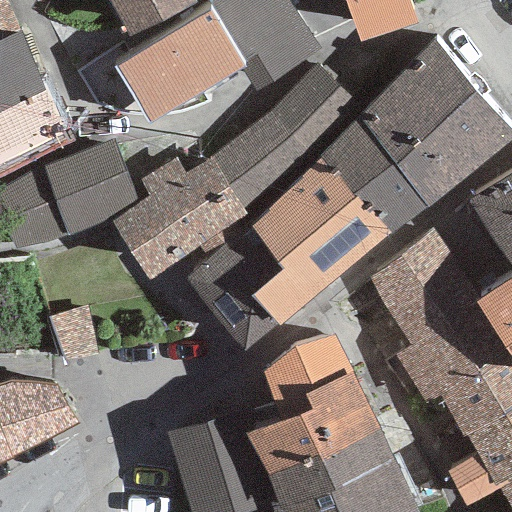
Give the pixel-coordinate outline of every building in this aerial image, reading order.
[(0,0),(0,39),(19,32),(5,0),(0,0)] [(108,0),(137,54),(202,14),(194,0),(108,0)] [(205,0),(203,1),(209,10),(244,66),(239,69),(241,72),(254,93),(320,52),(287,0),(205,0)] [(344,0),(359,42),(417,23),(408,0),(344,0)] [(147,124),(167,114),(182,111),(188,110),(197,106),(208,102),(202,92),(239,69),(244,66),(209,10),(202,14),(137,54),(113,68),(147,124)] [(0,109),(45,90),(19,32),(0,39),(0,109)] [(511,131),(436,42),(356,120),(426,209),(511,139),(511,131)] [(358,105),(315,64),(268,112),(210,158),(246,215),(313,156),(358,105)] [(45,90),(0,109),(0,165),(65,136),(45,90)] [(390,234),(426,209),(356,120),(319,155),(322,158),(354,200),(358,197),(390,234)] [(71,239),(138,201),(113,139),(43,167),(0,189),(0,211),(15,249),(69,235),(71,239)] [(111,221),(148,280),(246,215),(210,158),(184,175),(177,159),(141,181),(148,197),(111,221)] [(322,158),(251,229),(281,269),(249,297),(279,326),(390,234),(358,197),(354,200),(322,158)] [(511,173),(468,202),(511,268),(511,173)] [(251,229),(185,280),(243,352),(279,326),(249,297),(281,269),(251,229)] [(433,229),(368,278),(388,312),(459,268),(433,229)] [(479,300),(459,268),(388,312),(410,348),(475,306),(474,303),(479,300)] [(511,279),(479,300),(474,303),(475,306),(505,351),(511,361),(511,279)] [(95,344),(86,300),(49,307),(63,345),(95,344)] [(505,351),(475,306),(410,348),(395,358),(424,403),(437,395),(505,351)] [(333,334),(261,372),(280,423),(310,411),(301,394),(350,373),(333,334)] [(511,361),(505,351),(437,395),(463,438),(465,436),(511,406),(511,361)] [(379,427),(350,373),(301,394),(310,411),(280,423),(251,433),(264,477),(379,427)] [(11,381),(0,384),(0,463),(10,460),(74,423),(55,383),(11,381)] [(511,406),(465,436),(477,455),(446,474),(466,507),(498,488),(506,483),(505,480),(511,475),(511,406)] [(274,511),(264,477),(251,433),(244,411),(166,432),(190,511),(274,511)] [(416,511),(379,427),(264,477),(274,511),(416,511)] [(511,475),(505,480),(506,483),(498,488),(511,511),(511,475)]
